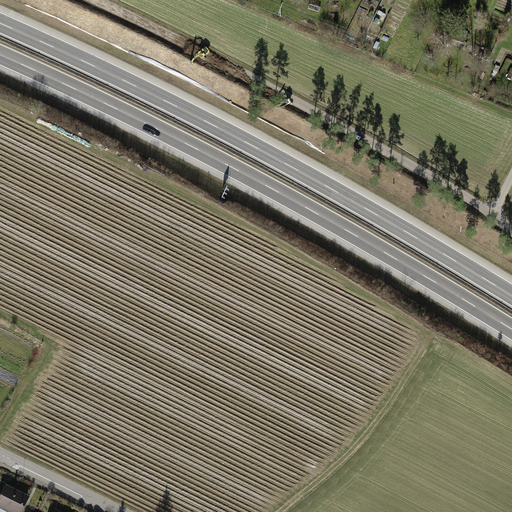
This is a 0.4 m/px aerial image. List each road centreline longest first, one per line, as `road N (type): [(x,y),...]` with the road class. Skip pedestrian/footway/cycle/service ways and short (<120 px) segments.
road 1 (motorway): [(0,53),(281,193),(511,328)]
road 2 (motorway): [(511,294),(238,137),(0,22)]
road 3 (unclassified): [(511,229),(473,200),(95,0)]
road 4 (track): [(280,511),(363,438),(427,341)]
road 5 (residential): [(114,511),(0,454)]
